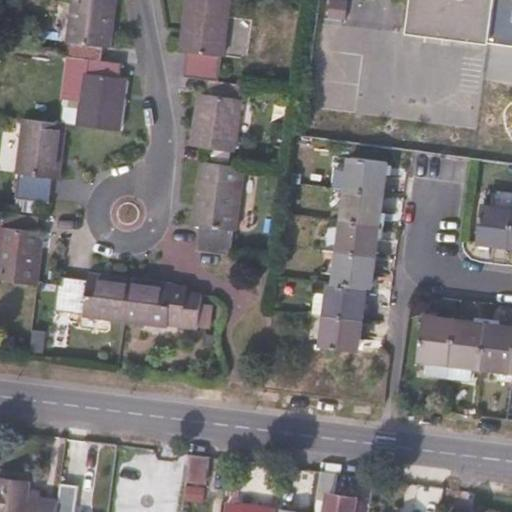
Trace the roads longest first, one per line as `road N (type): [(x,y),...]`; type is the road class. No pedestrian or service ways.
road 1 (tertiary): [(511,458),(0,394)]
road 2 (residential): [(141,0),(165,143),(128,213)]
road 3 (residential): [(432,197),(424,272),(511,284)]
